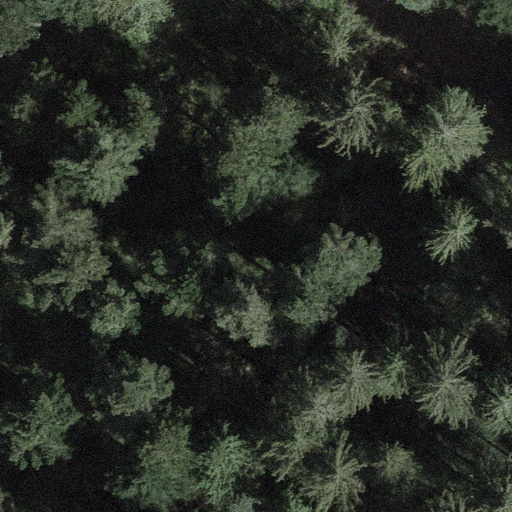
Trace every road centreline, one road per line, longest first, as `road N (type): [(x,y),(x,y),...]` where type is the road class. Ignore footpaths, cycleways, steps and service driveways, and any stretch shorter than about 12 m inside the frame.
road 1 (track): [(269,0),(420,83)]
road 2 (track): [(420,83),(511,197)]
